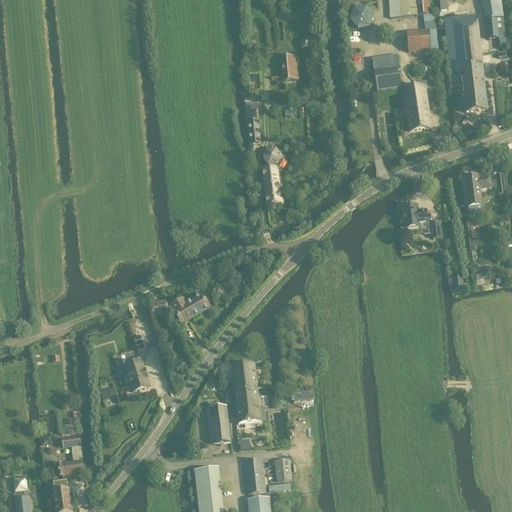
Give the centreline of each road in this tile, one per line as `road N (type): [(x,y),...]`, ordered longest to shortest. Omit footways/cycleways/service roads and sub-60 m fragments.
road 1 (tertiary): [(99,511),(209,358),(302,251)]
road 2 (track): [(122,0),(139,228),(169,285)]
road 3 (track): [(0,351),(269,247)]
road 4 (tertiary): [(302,251),(377,187),(511,134)]
